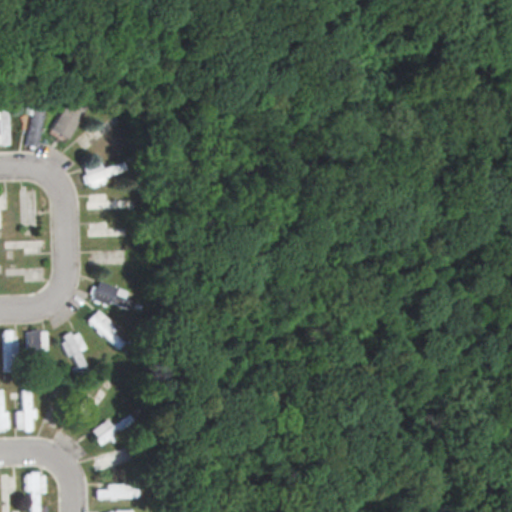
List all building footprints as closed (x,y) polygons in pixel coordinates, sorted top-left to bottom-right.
[(63,140),(83,108),(67,98),(47,130),(63,140)] [(34,147),(42,108),(30,105),(22,145),(34,147)] [(111,127),(102,119),(75,143),(83,152),(111,127)] [(119,176),(116,163),(100,168),(98,163),(78,168),(83,186),(119,176)] [(107,194),(83,194),(83,213),(123,213),(123,199),(107,199),(107,194)] [(115,221),(84,221),(84,237),(115,237),(115,221)] [(42,250),(42,239),(3,239),(3,250),(42,250)] [(126,293),(94,279),(87,298),(118,311),(126,293)] [(115,349),(126,336),(93,309),(83,322),(115,349)] [(84,368),(76,351),(82,348),(72,329),(55,337),(73,373),(84,368)] [(0,330),(0,363),(14,363),(14,331),(0,330)] [(25,330),(25,367),(39,367),(39,351),(44,351),(44,330),(25,330)] [(109,395),(100,388),(75,418),(85,425),(109,395)] [(18,410),(14,410),(14,430),(31,430),(31,391),(18,391),(18,410)] [(134,425),(126,412),(89,433),(97,446),(134,425)] [(91,471),(130,467),(128,450),(89,454),(91,471)] [(0,511),(7,511),(7,496),(14,496),(14,472),(0,471),(0,511)] [(23,472),(22,511),(40,511),(40,472),(23,472)] [(92,499),(135,499),(135,483),(102,483),(102,489),(92,489),(92,499)]
